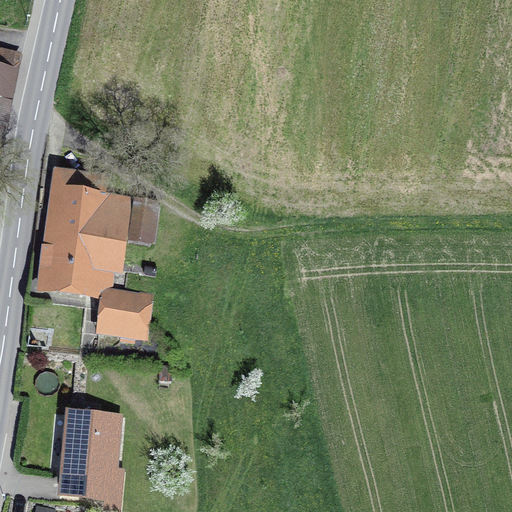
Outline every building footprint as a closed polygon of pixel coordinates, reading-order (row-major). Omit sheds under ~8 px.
[(0,153),(20,63),(0,58),(0,153)] [(106,180),(54,174),(40,288),(108,296),(109,288),(111,269),(121,270),(130,199),(104,195),(106,180)] [(158,251),(163,214),(136,210),(131,248),(158,251)] [(147,337),(153,293),(109,288),(108,296),(103,331),(147,337)] [(120,419),(71,414),(62,495),(120,501),(123,473),(114,472),(120,419)]
